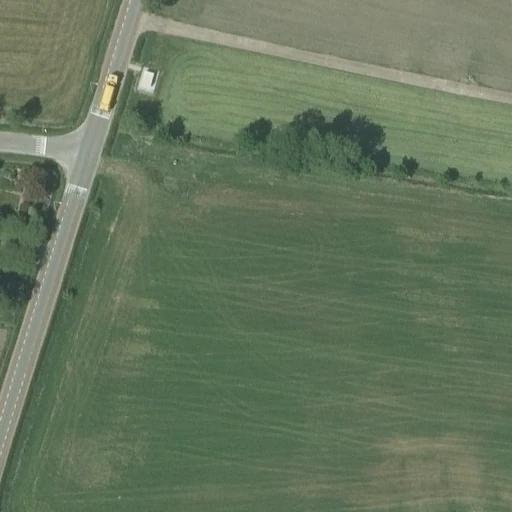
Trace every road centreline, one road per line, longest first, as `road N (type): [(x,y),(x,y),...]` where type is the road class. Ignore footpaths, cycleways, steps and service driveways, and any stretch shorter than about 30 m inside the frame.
road 1 (unclassified): [(511,98),(128,20)]
road 2 (unclassified): [(0,430),(84,149)]
road 3 (unclassified): [(84,149),(128,20)]
